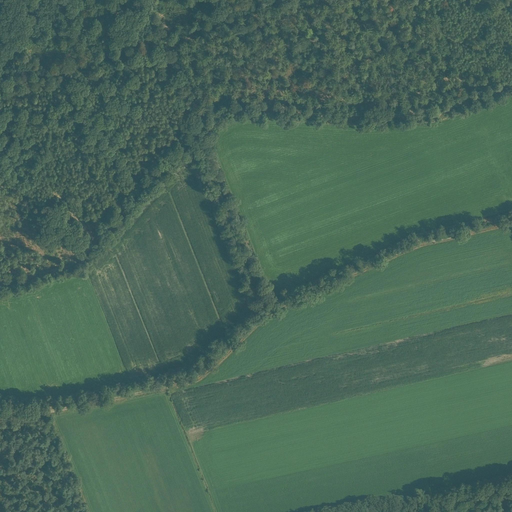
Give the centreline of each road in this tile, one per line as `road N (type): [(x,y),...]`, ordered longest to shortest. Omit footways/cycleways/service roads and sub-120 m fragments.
road 1 (track): [(0,410),(46,413),(194,380),(278,306),(424,242),(511,221)]
road 2 (track): [(197,134),(235,104),(424,112),(511,82)]
road 3 (track): [(0,86),(161,44),(283,0)]
road 4 (track): [(197,134),(269,312)]
road 5 (track): [(144,0),(197,134)]
road 6 (track): [(375,511),(511,480)]
